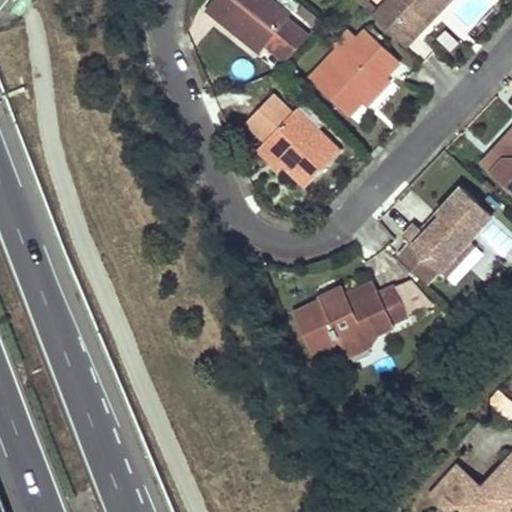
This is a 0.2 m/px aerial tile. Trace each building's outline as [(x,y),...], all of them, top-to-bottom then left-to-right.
[(284,19),(260,0),(211,0),(203,10),(216,21),(220,16),(261,48),(262,47),(281,63),(303,38),(282,22),(284,19)] [(387,0),(368,19),(394,44),(428,10),(434,15),(447,0),(387,0)] [(428,10),(394,44),(399,50),(434,15),(428,10)] [(220,16),(216,21),(256,53),(261,48),(220,16)] [(391,62),(357,31),(307,83),(339,115),(352,102),(376,77),(391,62)] [(376,77),(352,102),(357,107),(382,83),(376,77)] [(283,113),(263,95),(237,124),(255,140),(277,160),(272,166),(296,188),(330,150),(286,109),(283,113)] [(498,160),(485,174),(511,199),(511,126),(492,148),(497,152),(498,160)] [(277,160),(255,140),(247,149),(269,170),(272,166),(277,160)] [(492,148),(476,165),(485,174),(498,160),(497,152),(492,148)] [(408,226),(397,239),(403,245),(434,274),(447,261),(452,266),(442,278),(449,285),(476,256),(463,244),(486,220),(456,191),(429,218),(434,223),(419,237),(408,226)] [(403,245),(393,257),(423,286),(434,274),(403,245)] [(447,261),(434,274),(440,280),(442,278),(452,266),(447,261)] [(321,336),(325,343),(329,341),(331,346),(338,361),(364,349),(359,339),(369,334),(370,336),(386,328),(384,324),(423,306),(401,282),(387,288),(386,288),(370,295),(369,291),(341,304),(333,288),(310,299),(312,302),(283,316),(298,347),(321,336)] [(321,336),(298,347),(304,359),(331,346),(329,341),(325,343),(321,336)] [(511,416),(511,402),(498,391),(487,403),(508,421),(511,416)] [(511,511),(511,463),(494,483),(494,492),(494,498),(480,498),(480,492),(456,470),(431,497),(447,511),(511,511)]
